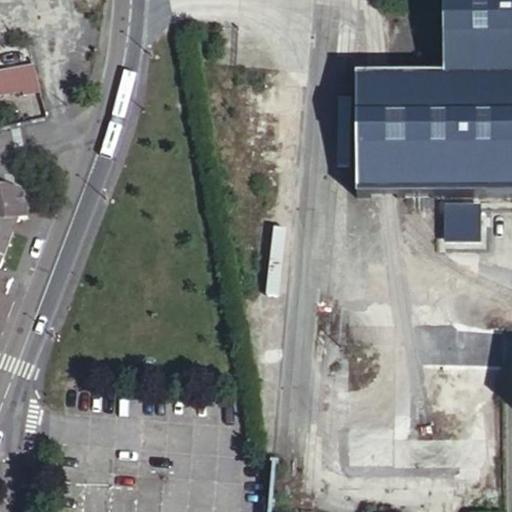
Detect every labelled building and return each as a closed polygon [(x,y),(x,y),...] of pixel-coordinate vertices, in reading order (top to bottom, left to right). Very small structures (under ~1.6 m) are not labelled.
[(511,200),(511,0),(444,0),(445,83),(476,82),(477,202),(511,200)] [(26,94),(42,91),(37,67),(0,74),(0,97),(25,92),(26,94)] [(476,82),(445,83),(404,83),(381,84),(358,84),(359,202),(390,202),(418,202),(477,202),(476,82)] [(0,343),(16,300),(7,296),(14,276),(2,271),(16,230),(9,227),(7,221),(20,219),(30,218),(27,191),(9,185),(0,186),(0,343)] [(20,219),(7,221),(9,227),(16,230),(20,219)]
